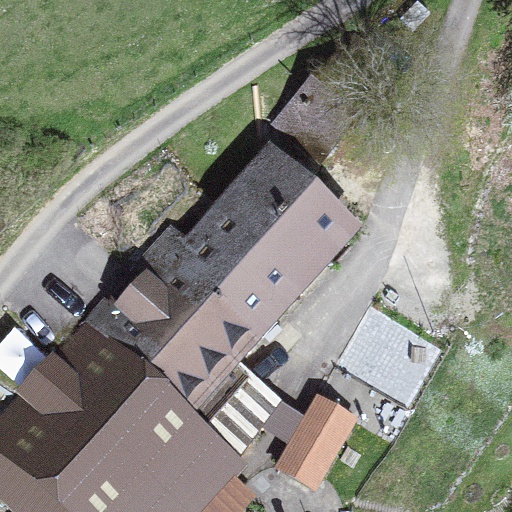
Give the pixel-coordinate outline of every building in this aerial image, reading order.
[(399,85),(350,45),(277,135),(326,175),(399,85)] [(206,511),(234,481),(249,464),(242,458),(265,432),(286,408),(241,368),(363,231),(268,146),(186,238),(171,225),(50,360),(15,329),(0,345),(0,370),(23,391),(0,415),(0,503),(10,511),(206,511)] [(146,172),(153,182),(167,172),(160,162),(146,172)] [(151,186),(145,179),(138,185),(145,192),(151,186)] [(442,319),(455,322),(459,307),(447,303),(442,319)] [(358,418),(316,396),(305,416),(289,445),(276,469),(317,492),(358,418)] [(289,445),(305,416),(286,408),(265,432),(289,445)] [(206,511),(243,511),(254,501),(234,481),(206,511)]
